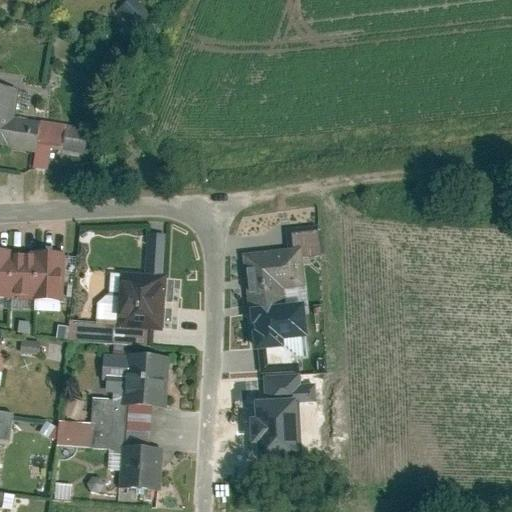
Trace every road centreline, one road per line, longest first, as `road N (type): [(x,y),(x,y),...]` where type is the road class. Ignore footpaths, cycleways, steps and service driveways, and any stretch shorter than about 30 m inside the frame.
road 1 (residential): [(197,511),(212,270),(200,233),(183,213),(162,207),(0,208)]
road 2 (track): [(183,213),(235,189),(511,156)]
